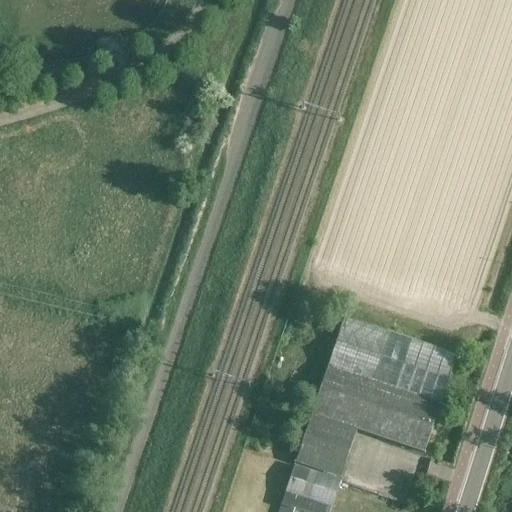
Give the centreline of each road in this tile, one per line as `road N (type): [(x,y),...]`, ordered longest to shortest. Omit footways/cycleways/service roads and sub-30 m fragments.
road 1 (unclassified): [(127,511),(291,0)]
road 2 (unclassified): [(0,122),(137,79),(184,43),(207,0)]
road 3 (tertiary): [(465,511),(511,361)]
